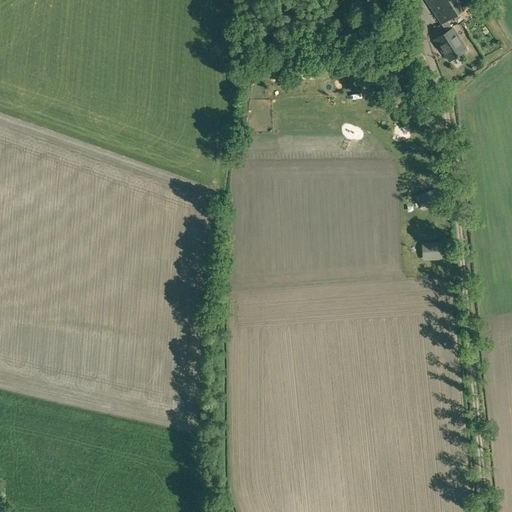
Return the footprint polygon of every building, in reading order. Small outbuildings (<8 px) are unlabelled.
[(447,31),(452,28),(447,19),(475,2),(473,0),(426,0),(441,23),(442,23),(447,31)] [(488,49),(496,45),(485,27),(478,31),(488,49)] [(452,28),(447,31),(435,39),(443,52),(449,61),(466,50),(452,28)] [(417,36),(392,47),(401,67),(424,57),(417,36)] [(362,52),(340,51),(339,66),(361,67),(362,52)]
